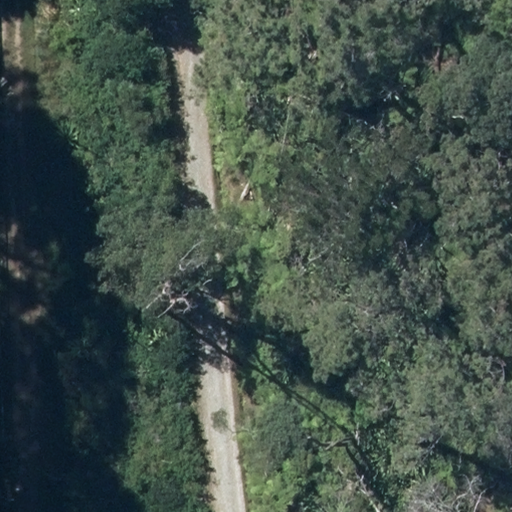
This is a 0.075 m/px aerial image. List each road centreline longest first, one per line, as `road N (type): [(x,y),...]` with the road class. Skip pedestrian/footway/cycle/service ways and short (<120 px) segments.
road 1 (track): [(160,0),(145,386),(175,511)]
road 2 (track): [(17,0),(25,511)]
